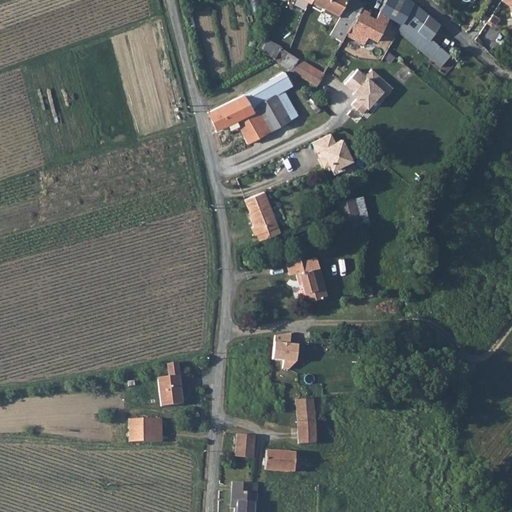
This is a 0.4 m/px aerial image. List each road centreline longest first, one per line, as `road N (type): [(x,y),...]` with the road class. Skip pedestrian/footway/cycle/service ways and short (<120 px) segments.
road 1 (residential): [(171,0),(225,225),(226,317),(208,511)]
road 2 (track): [(0,384),(71,377),(202,346),(210,262),(183,129),(201,123)]
road 3 (track): [(511,327),(472,361),(419,321),(305,324),(222,337)]
road 4 (track): [(0,72),(158,13),(153,0)]
